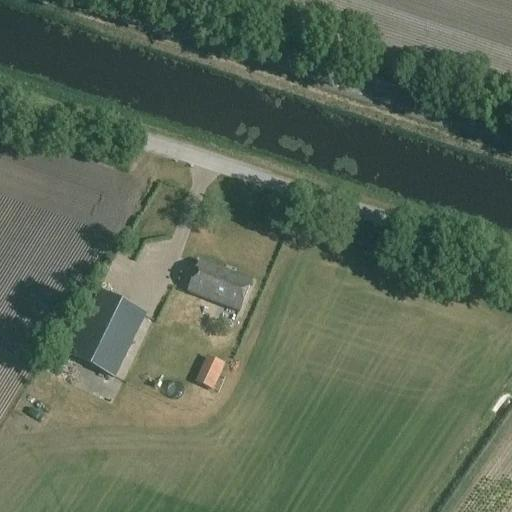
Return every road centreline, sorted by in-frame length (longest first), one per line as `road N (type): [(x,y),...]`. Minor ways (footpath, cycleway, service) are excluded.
road 1 (unclassified): [(511,261),(0,95)]
road 2 (tertiary): [(511,133),(96,0)]
